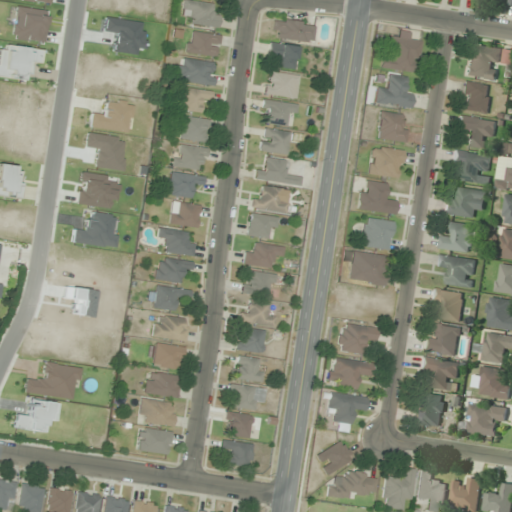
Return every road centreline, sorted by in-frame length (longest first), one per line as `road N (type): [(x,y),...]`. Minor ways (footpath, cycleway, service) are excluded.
road 1 (tertiary): [(283,511),(360,0)]
road 2 (residential): [(253,0),(187,483)]
road 3 (residential): [(449,20),(385,440)]
road 4 (residential): [(77,0),(36,272),(0,361)]
road 5 (residential): [(286,498),(0,449)]
road 6 (residential): [(511,456),(385,440)]
